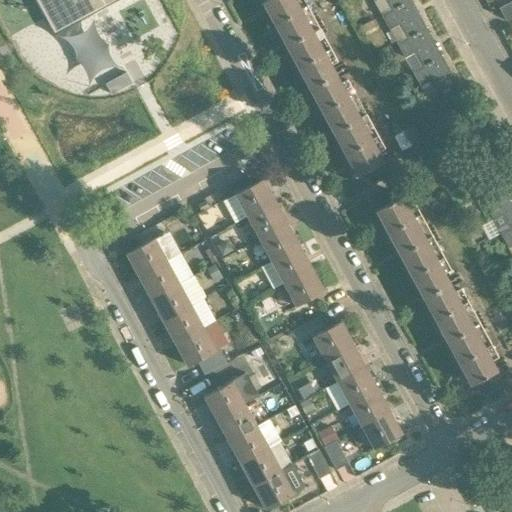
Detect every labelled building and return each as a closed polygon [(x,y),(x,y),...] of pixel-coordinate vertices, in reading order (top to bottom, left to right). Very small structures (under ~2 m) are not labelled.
[(35,0),(54,35),(117,0),(35,0)] [(285,45),(311,31),(306,21),(311,18),(301,0),(265,0),(262,2),(285,45)] [(371,0),(381,17),(410,2),(411,1),(410,0),(371,0)] [(511,1),(499,9),(506,22),(511,18),(511,1)] [(410,2),(381,17),(389,31),(398,26),(405,41),(425,30),(426,30),(418,15),(417,15),(410,2)] [(425,30),(405,41),(397,46),(412,73),(440,58),(441,57),(433,43),(432,43),(425,30)] [(311,31),(285,45),(309,89),(336,75),(330,65),(335,62),(322,38),(317,41),(311,31)] [(440,58),(412,73),(427,102),(443,93),(443,95),(448,92),(448,91),(456,86),(448,71),(447,71),(440,58)] [(368,77),(361,64),(356,67),(363,80),(368,77)] [(343,74),(350,87),(363,80),(356,67),(343,74)] [(111,95),(112,95),(132,83),(126,73),(105,84),(111,95)] [(336,75),(309,89),(332,132),(359,118),(354,108),(359,105),(346,81),(341,84),(336,75)] [(359,118),(332,132),(356,175),(382,161),(377,152),(383,149),(370,125),(365,128),(359,118)] [(247,217),(275,201),(262,179),(234,194),(247,217)] [(500,235),(511,228),(511,191),(504,196),(503,195),(498,197),(499,198),(484,206),(500,235)] [(398,254),(425,240),(420,230),(425,227),(412,203),(407,206),(401,196),(375,211),(398,254)] [(205,201),(197,205),(200,212),(209,207),(205,201)] [(275,201),(247,217),(259,239),(287,224),(275,201)] [(287,224),(259,239),(271,262),(299,246),(287,224)] [(511,257),(511,228),(500,235),(511,257)] [(138,277),(166,262),(153,239),(125,254),(138,277)] [(425,240),(398,254),(422,298),(449,283),(443,274),(449,271),(436,247),(431,250),(425,240)] [(233,250),(228,242),(223,241),(215,245),(222,257),(233,250)] [(299,246),(271,262),(283,284),(311,269),(299,246)] [(150,299),(178,284),(166,262),(138,277),(150,299)] [(223,279),(215,265),(206,269),(214,284),(223,279)] [(311,269),(283,284),(296,307),(324,292),(311,269)] [(449,283),(422,298),(446,341),(473,327),(468,317),(473,315),(459,291),(454,293),(449,283)] [(162,321),(190,306),(178,284),(150,299),(162,321)] [(174,343),(202,328),(190,306),(162,321),(174,343)] [(325,361),(353,345),(340,322),(312,338),(325,361)] [(473,327),(446,341),(470,384),(496,370),(491,361),(496,358),(483,334),(478,337),(473,327)] [(202,328),(174,343),(187,366),(215,351),(202,328)] [(365,367),(353,345),(325,361),(337,383),(365,367)] [(261,355),(257,349),(248,353),(252,360),(261,355)] [(365,367),(337,383),(349,404),(377,389),(365,367)] [(216,420),(244,404),(231,382),(203,397),(216,420)] [(303,400),(312,395),(306,385),(297,390),(303,400)] [(361,427),(389,411),(377,389),(349,404),(361,427)] [(299,403),(305,415),(314,410),(307,398),(299,403)] [(228,442),(256,427),(244,404),(216,420),(228,442)] [(290,419),(299,414),(294,406),(285,410),(290,419)] [(401,434),(389,411),(361,427),(373,449),(401,434)] [(335,441),(338,439),(330,426),(317,433),(324,447),(335,441)] [(241,466),(268,450),(256,427),(228,442),(241,466)] [(335,470),(347,464),(335,441),(324,447),(322,448),(335,470)] [(253,487),(280,472),(268,450),(241,466),(253,487)] [(320,479),(331,473),(318,450),(307,456),(320,479)] [(280,472),(253,487),(264,509),(292,494),(280,472)]
